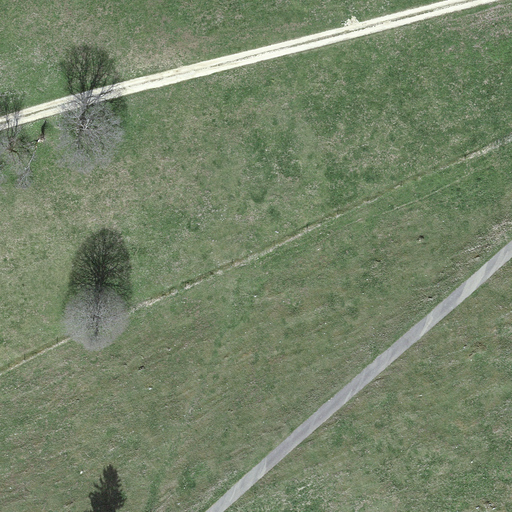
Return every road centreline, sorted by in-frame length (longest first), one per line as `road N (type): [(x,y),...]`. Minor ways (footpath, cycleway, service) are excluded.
road 1 (track): [(0,134),(501,0)]
road 2 (track): [(218,511),(511,256)]
